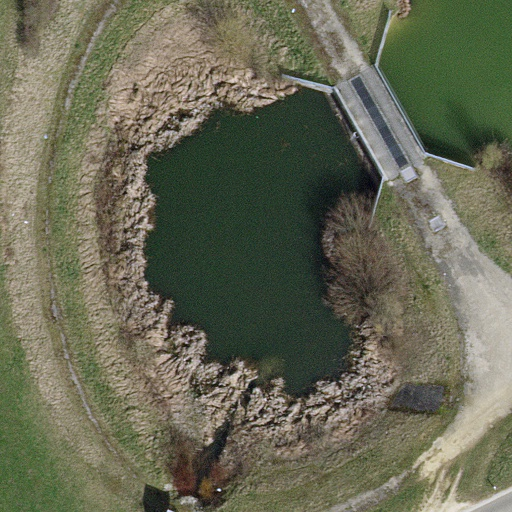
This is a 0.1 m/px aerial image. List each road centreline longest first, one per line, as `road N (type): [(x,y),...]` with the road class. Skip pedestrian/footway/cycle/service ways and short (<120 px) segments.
road 1 (track): [(170,511),(131,487),(67,385),(37,252),(40,151),(82,20),(103,0)]
road 2 (track): [(311,0),(511,372)]
road 3 (track): [(511,377),(440,448),(344,511)]
